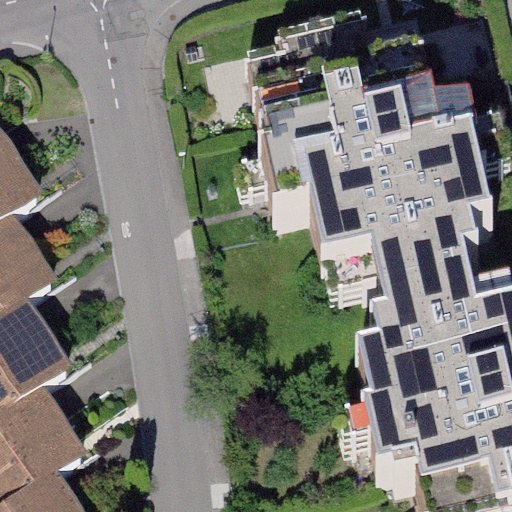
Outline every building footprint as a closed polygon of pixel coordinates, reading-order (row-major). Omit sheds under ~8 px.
[(279,116),(322,290),(503,245),(460,72),(279,116)] [(0,219),(39,196),(0,132),(0,219)] [(0,316),(62,278),(20,209),(0,221),(0,316)] [(322,290),(365,463),(511,426),(511,283),(503,245),(322,290)] [(0,415),(70,373),(28,304),(0,320),(0,415)] [(0,511),(94,455),(52,386),(0,417),(0,511)] [(63,511),(48,486),(4,511),(63,511)]
